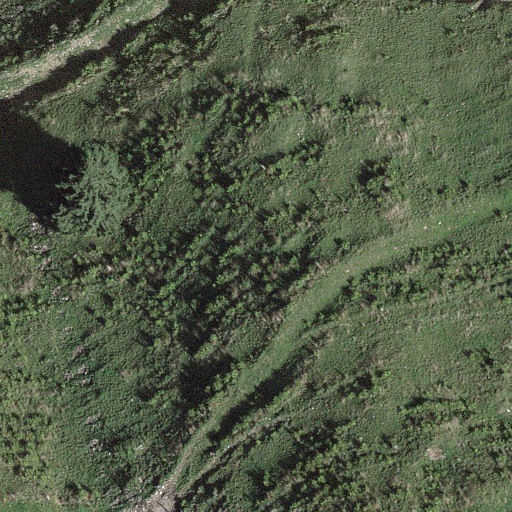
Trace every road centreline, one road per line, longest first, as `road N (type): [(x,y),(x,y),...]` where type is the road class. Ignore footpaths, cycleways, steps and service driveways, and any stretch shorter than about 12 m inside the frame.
road 1 (track): [(177,493),(314,305),(356,267),(511,192)]
road 2 (track): [(159,0),(73,54),(0,87)]
